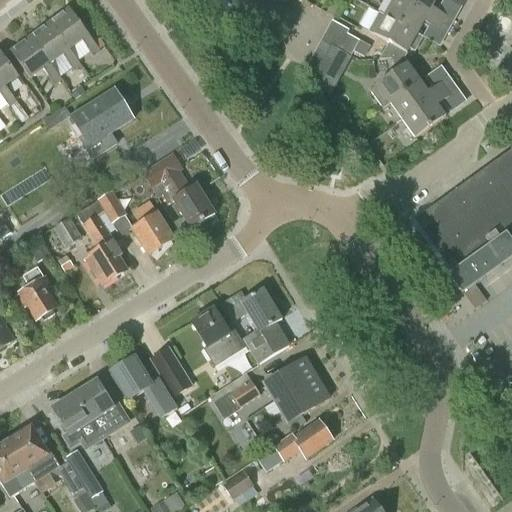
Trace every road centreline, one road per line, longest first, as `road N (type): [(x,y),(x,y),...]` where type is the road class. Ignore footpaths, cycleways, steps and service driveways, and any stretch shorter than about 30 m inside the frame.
road 1 (residential): [(455,511),(432,472),(439,364),(337,212)]
road 2 (residential): [(0,399),(257,235),(265,205)]
road 3 (residential): [(265,205),(125,6)]
road 4 (residential): [(337,212),(372,205),(498,118)]
road 5 (residential): [(498,118),(467,70),(463,48),(487,0)]
